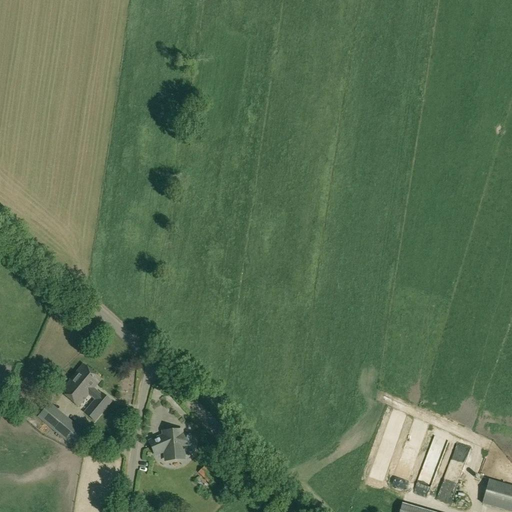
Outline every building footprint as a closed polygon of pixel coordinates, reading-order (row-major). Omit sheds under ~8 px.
[(84,365),(61,392),(79,408),(90,395),(96,400),(85,413),(96,422),(113,402),(102,393),(101,394),(95,389),(96,387),(102,380),(84,365)] [(54,430),(74,447),(84,435),(64,418),(54,430)] [(176,433),(175,435),(171,436),(170,434),(150,442),(155,455),(166,451),(166,453),(170,456),(175,457),(179,455),(183,451),(183,449),(194,452),(197,438),(176,433)] [(202,475),(210,485),(216,480),(207,470),(204,467),(199,473),(202,475)] [(511,511),(511,486),(490,480),(483,504),(511,511)]
